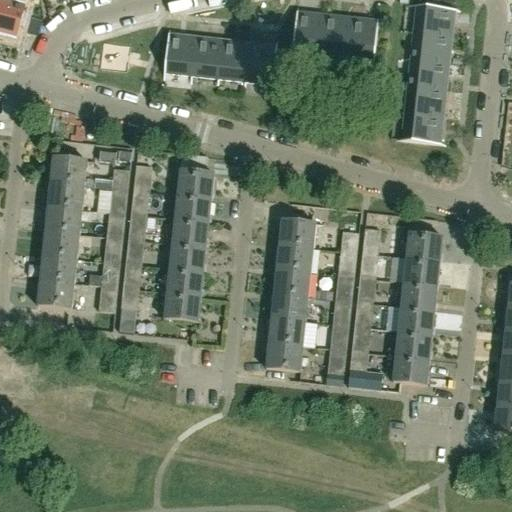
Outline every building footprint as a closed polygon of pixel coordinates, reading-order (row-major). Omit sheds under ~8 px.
[(26,9),(2,2),(0,8),(0,36),(17,41),(26,9)] [(418,8),(415,35),(455,39),(458,12),(418,8)] [(321,56),(326,17),(299,14),(294,53),(321,56)] [(348,60),(353,20),(326,17),(321,56),(348,60)] [(380,23),(353,20),(348,60),(376,63),(380,23)] [(452,66),(455,39),(415,35),(412,62),(452,66)] [(193,76),(197,39),(170,36),(166,73),(193,76)] [(220,79),(224,42),(197,39),(193,76),(220,79)] [(247,82),(251,45),(224,42),(220,79),(247,82)] [(278,48),(251,45),(247,82),(274,85),(278,48)] [(449,94),(452,66),(412,62),(409,89),(449,94)] [(446,121),(449,94),(409,89),(406,116),(446,121)] [(443,148),(446,121),(406,116),(404,144),(443,148)] [(54,160),(51,185),(86,189),(86,188),(95,189),(95,190),(112,192),(129,193),(131,173),(114,172),(113,183),(96,181),(96,182),(87,181),(88,164),(54,160)] [(134,193),(151,195),(153,169),(137,167),(134,193)] [(181,173),(178,198),(212,202),(215,177),(181,173)] [(83,213),(86,189),(51,185),(49,210),(83,213)] [(126,218),(129,193),(112,192),(110,216),(126,218)] [(148,220),(151,195),(134,193),(132,218),(148,220)] [(210,226),(212,202),(178,198),(175,223),(210,226)] [(81,238),(83,213),(49,210),(46,234),(81,238)] [(123,242),(126,218),(110,216),(107,241),(123,242)] [(145,245),(148,220),(132,218),(129,243),(145,245)] [(207,251),(210,226),(175,223),(173,248),(207,251)] [(283,224),(280,248),(314,252),(317,227),(283,224)] [(382,232),(366,231),(363,257),(379,258),(382,232)] [(78,263),(81,238),(46,234),(44,259),(78,263)] [(360,235),(358,235),(344,234),(341,255),(358,256),(360,235)] [(411,237),(408,262),(441,265),(444,240),(411,237)] [(121,267),(123,242),(107,241),(104,265),(121,267)] [(143,269),(145,245),(129,243),(126,268),(143,269)] [(205,276),(207,251),(173,248),(170,272),(205,276)] [(312,277),(314,252),(280,248),(278,273),(312,277)] [(355,281),(358,256),(341,255),(339,279),(355,281)] [(377,283),(379,258),(363,257),(360,281),(377,283)] [(75,288),(78,263),(44,259),(41,285),(75,288)] [(439,290),(441,265),(408,262),(405,286),(439,290)] [(118,293),(121,267),(104,265),(102,291),(118,293)] [(140,294),(143,269),(126,268),(124,292),(140,294)] [(202,301),(205,276),(170,272),(168,297),(202,301)] [(309,301),(312,277),(278,273),(275,298),(309,301)] [(353,306),(355,281),(339,279),(336,304),(353,306)] [(374,308),(377,283),(360,281),(357,306),(374,308)] [(73,312),(75,288),(41,285),(39,308),(73,312)] [(436,314),(439,290),(405,286),(402,311),(436,314)] [(115,316),(118,293),(102,291),(99,314),(115,316)] [(138,313),(140,294),(124,292),(122,311),(120,333),(134,335),(136,312),(138,313)] [(200,325),(202,301),(168,297),(165,321),(200,325)] [(306,326),(309,301),(275,298),(272,322),(306,326)] [(350,331),(351,319),(353,306),(336,304),(333,329),(350,331)] [(371,333),(374,308),(357,306),(355,331),(371,333)] [(433,339),(436,314),(402,311),(399,336),(433,339)] [(304,351),(306,326),(272,322),(270,347),(304,351)] [(347,355),(350,331),(333,329),(331,354),(347,355)] [(369,357),(371,333),(355,331),(352,355),(369,357)] [(431,364),(433,339),(399,336),(396,360),(431,364)] [(301,376),(304,351),(270,347),(267,372),(301,376)] [(345,379),(347,355),(331,354),(328,376),(345,379)] [(367,375),(369,357),(352,355),(350,373),(367,375)] [(428,389),(431,364),(396,360),(394,385),(428,389)] [(511,361),(504,361),(501,385),(511,386),(511,361)] [(511,411),(511,386),(501,385),(498,410),(511,411)] [(511,436),(511,411),(498,410),(495,435),(511,436)]
